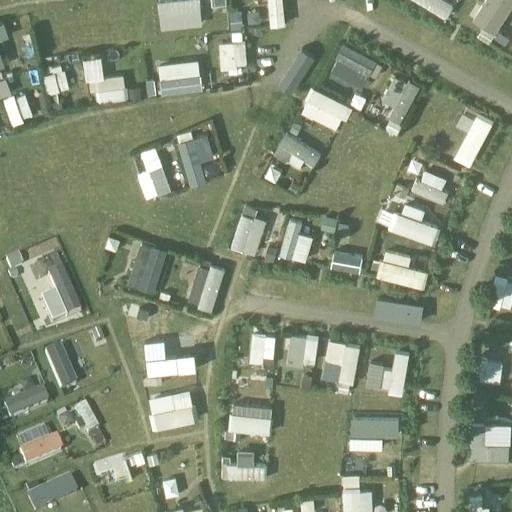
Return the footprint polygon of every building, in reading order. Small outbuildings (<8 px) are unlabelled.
[(159,0),(161,12),(203,8),(201,0),(159,0)] [(270,0),(272,25),(287,24),(285,0),(270,0)] [(446,0),(418,0),(448,18),(455,5),(446,0)] [(511,0),(482,0),(471,18),(494,32),(511,3),(511,0)] [(247,65),(248,41),(221,40),(220,64),(247,65)] [(345,41),(337,56),(371,74),(379,59),(345,41)] [(103,55),(88,56),(90,100),(128,97),(127,72),(105,74),(103,55)] [(64,64),(44,69),(49,91),(69,86),(64,64)] [(162,80),(164,92),(204,87),(203,75),(162,80)] [(395,106),(390,116),(401,122),(421,86),(409,79),(408,82),(396,76),(383,99),(395,106)] [(314,86),(308,99),(347,118),(353,105),(314,86)] [(6,96),(12,121),(32,116),(27,92),(6,96)] [(453,156),(469,164),(494,119),(478,111),(453,156)] [(91,125),(81,127),(92,166),(118,159),(106,116),(90,121),(91,125)] [(287,132),(280,143),(315,165),(322,154),(287,132)] [(180,142),(193,185),(206,181),(193,138),(180,142)] [(133,152),(148,196),(172,188),(157,144),(133,152)] [(449,191),(417,177),(412,188),(444,203),(449,191)] [(245,203),(243,210),(268,216),(270,209),(245,203)] [(443,226),(396,209),(390,226),(437,243),(443,226)] [(255,217),(243,213),(232,246),(244,250),(255,217)] [(292,217),(280,253),(292,257),(303,221),(292,217)] [(129,284),(140,287),(154,245),(142,241),(129,284)] [(154,245),(140,287),(155,292),(168,249),(154,245)] [(361,270),(364,253),(335,248),(332,265),(361,270)] [(382,259),(378,276),(426,288),(430,272),(382,259)] [(81,313),(63,265),(50,270),(47,261),(32,266),(37,279),(48,275),(54,292),(41,297),(51,324),(81,313)] [(212,263),(198,306),(212,311),(226,268),(212,263)] [(495,275),(487,305),(499,309),(508,278),(495,275)] [(295,330),(291,359),(315,363),(320,334),(295,330)] [(253,332),(250,362),(264,363),(267,333),(253,332)] [(347,343),(341,378),(356,381),(362,346),(347,343)] [(63,390),(78,383),(60,344),(45,351),(63,390)] [(411,351),(397,349),(390,393),(404,395),(411,351)] [(481,357),(478,378),(501,381),(504,360),(481,357)] [(0,410),(0,414),(4,422),(36,408),(31,397),(0,410)] [(196,402),(150,413),(153,429),(200,418),(196,402)] [(86,405),(75,411),(89,436),(99,430),(86,405)] [(274,417),(233,413),(231,429),(273,433),(274,417)] [(400,433),(400,415),(351,414),(351,445),(384,446),(384,433),(400,433)] [(470,459),(509,460),(510,444),(485,443),(485,424),(471,423),(470,459)] [(485,443),(510,444),(511,425),(485,424),(485,443)] [(20,453),(26,467),(64,451),(57,437),(20,453)] [(268,476),(268,462),(256,462),(255,447),(237,448),(237,461),(222,461),(223,477),(268,476)] [(136,452),(92,466),(97,479),(114,473),(116,482),(134,476),(129,463),(138,460),(136,452)] [(175,475),(162,479),(167,495),(180,491),(175,475)] [(27,493),(33,511),(78,495),(71,477),(27,493)] [(345,490),(345,511),(362,511),(362,490),(345,490)] [(483,508),(483,496),(470,496),(470,511),(496,511),(496,507),(483,508)] [(314,497),(301,498),(301,511),(302,511),(315,511),(314,497)] [(163,511),(207,511),(205,501),(163,511)]
